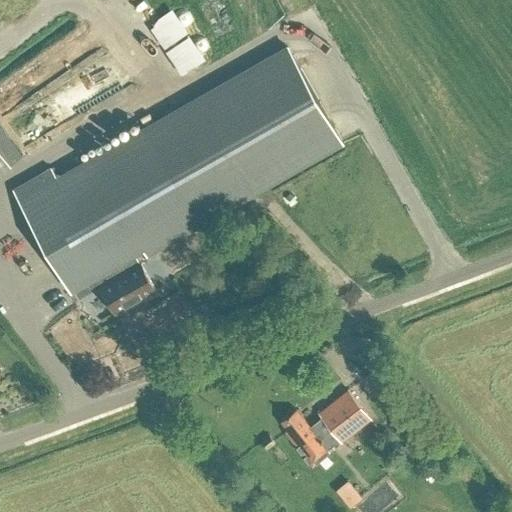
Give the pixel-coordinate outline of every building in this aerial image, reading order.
[(12,80),(21,92),(96,39),(87,26),(12,80)] [(94,102),(126,85),(104,44),(86,53),(93,66),(0,114),(0,118),(16,150),(35,140),(45,159),(107,127),(94,102)] [(50,165),(14,186),(37,227),(42,237),(74,297),(95,284),(99,282),(115,310),(156,287),(140,259),(124,269),(121,264),(145,250),(148,256),(201,226),(248,199),(344,144),(287,44),(171,111),(144,126),(56,176),(50,165)] [(142,85),(114,99),(123,115),(150,101),(142,85)] [(0,158),(0,159),(10,152),(0,137),(0,158)] [(399,396),(386,380),(376,367),(363,377),(386,407),(399,396)] [(344,437),(371,414),(348,385),(320,409),(327,418),(319,425),(317,423),(314,426),(296,405),(282,417),(289,425),(285,428),(313,462),(334,445),(332,443),(342,435),(344,437)] [(269,446),(276,440),(269,431),(262,438),(269,446)] [(327,488),(341,507),(354,497),(340,479),(327,488)]
